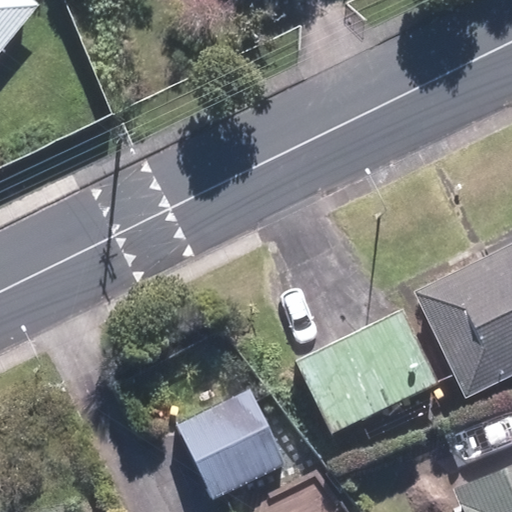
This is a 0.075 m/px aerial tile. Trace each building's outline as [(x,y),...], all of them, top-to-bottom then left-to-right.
[(0,0),(0,68),(52,9),(41,0),(0,0)] [(511,238),(418,284),(470,391),(511,370),(511,238)] [(406,302),(295,357),(335,437),(446,382),(406,302)] [(264,386),(182,424),(216,498),(298,460),(264,386)] [(511,511),(511,453),(460,475),(475,511),(511,511)]
